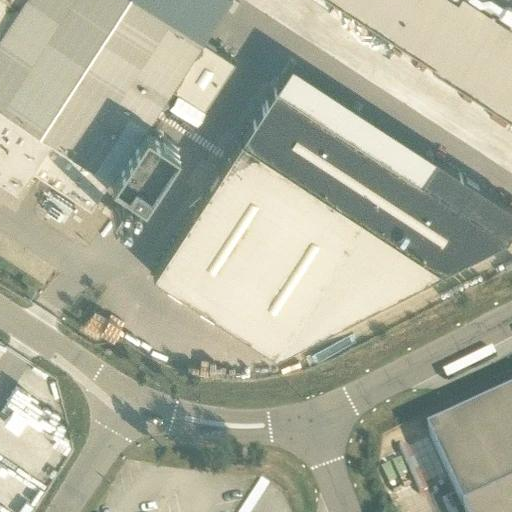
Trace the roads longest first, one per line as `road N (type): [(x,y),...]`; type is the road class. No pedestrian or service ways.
road 1 (unclassified): [(311,418),(511,320)]
road 2 (unclassified): [(311,418),(217,424),(132,398)]
road 3 (unclassified): [(132,398),(0,311)]
road 4 (unclassified): [(61,511),(132,398)]
